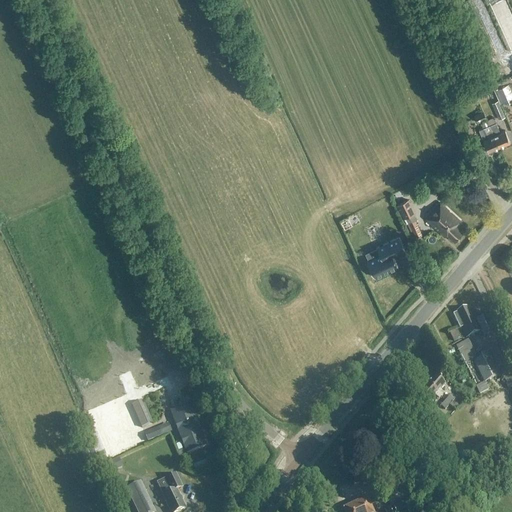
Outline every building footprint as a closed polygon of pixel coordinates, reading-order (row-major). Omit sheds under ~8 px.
[(490,84),(505,75),(499,66),(484,75),(490,84)] [(509,101),(511,99),(511,95),(508,86),(496,91),(501,105),(505,103),(506,106),(511,104),(509,101)] [(497,102),(491,105),(498,121),(504,118),(497,102)] [(473,116),(477,124),(486,120),(483,113),(473,116)] [(500,133),(496,123),(494,119),(487,121),(499,147),(510,142),(505,131),(500,133)] [(480,124),(482,129),(479,131),(488,152),(499,147),(487,121),(480,124)] [(405,218),(413,214),(414,214),(408,200),(397,205),(404,219),(405,218)] [(440,203),(425,219),(444,237),(447,235),(455,242),(462,233),(454,226),(459,221),(440,203)] [(413,214),(405,218),(407,224),(408,223),(415,220),(416,220),(413,214)] [(422,236),(415,220),(408,223),(414,239),(422,236)] [(405,251),(398,237),(376,247),(379,254),(366,261),(375,278),(397,267),(392,257),(405,251)] [(467,308),(453,315),(459,329),(461,328),(466,338),(480,331),(476,322),(474,323),(467,308)] [(493,332),(485,317),(476,322),(483,336),(493,332)] [(460,339),(456,331),(449,334),(453,342),(460,339)] [(488,353),(476,359),(468,341),(456,347),(479,395),(488,391),(484,383),(499,375),(488,353)] [(490,352),(508,389),(511,386),(511,366),(502,346),(490,352)] [(436,377),(428,386),(440,397),(442,395),(439,392),(445,385),(436,377)] [(440,397),(428,386),(420,395),(429,403),(435,396),(438,399),(440,397)] [(450,397),(445,402),(455,410),(457,408),(452,403),(454,401),(450,397)] [(152,424),(143,402),(131,407),(141,429),(152,424)] [(445,402),(440,408),(445,411),(449,407),(454,411),(455,410),(445,402)] [(205,446),(191,409),(172,416),(187,454),(205,446)] [(99,461),(108,457),(95,427),(86,431),(99,461)] [(158,429),(144,435),(147,443),(148,444),(162,437),(158,429)] [(101,468),(105,477),(123,469),(119,460),(101,468)] [(208,460),(193,466),(195,472),(210,466),(208,460)] [(182,488),(175,475),(165,480),(171,492),(162,497),(169,511),(179,511),(185,509),(176,491),(182,488)] [(153,511),(139,483),(127,488),(138,511),(153,511)] [(372,511),(367,499),(343,510),(343,511),(372,511)]
